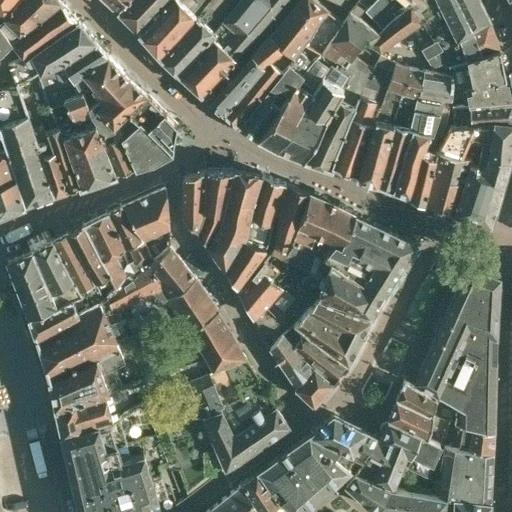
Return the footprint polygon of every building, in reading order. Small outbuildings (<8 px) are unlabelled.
[(0,0),(0,19),(15,0),(0,0)] [(62,2),(60,0),(15,0),(0,19),(0,24),(11,40),(61,3),(62,3),(62,2)] [(107,0),(118,10),(126,0),(107,0)] [(126,0),(118,10),(140,32),(166,0),(126,0)] [(166,0),(140,32),(160,55),(207,0),(166,0)] [(239,0),(207,0),(160,55),(177,70),(215,28),(226,16),(239,0)] [(226,16),(215,28),(241,51),(272,14),(285,0),(261,0),(238,27),(226,16)] [(308,39),(312,41),(334,12),(324,4),(319,0),(301,0),(281,24),(304,44),(308,39)] [(375,0),(366,9),(383,26),(410,0),(375,0)] [(380,30),(372,41),(382,48),(412,27),(426,49),(491,17),(492,16),(490,12),(489,12),(487,7),(483,0),(410,0),(383,26),(380,29),(380,30)] [(62,3),(61,3),(11,40),(12,41),(26,54),(77,19),(62,3)] [(353,69),(306,153),(331,162),(340,144),(382,54),(378,52),(373,66),(354,54),(365,36),(372,41),(380,30),(380,29),(351,8),(344,19),(337,14),(315,43),(324,48),(335,56),(347,64),(353,69)] [(466,57),(501,47),(491,17),(426,49),(435,64),(446,59),(448,63),(466,57)] [(96,39),(78,18),(77,19),(26,54),(7,64),(14,81),(16,80),(16,81),(21,80),(25,79),(38,73),(40,72),(61,63),(96,39)] [(11,40),(0,24),(0,51),(1,51),(12,41),(11,40)] [(302,47),(304,44),(281,24),(275,30),(299,53),(286,67),(301,79),(306,72),(299,67),(309,53),(302,47)] [(215,28),(177,70),(201,92),(238,56),(241,51),(215,28)] [(266,66),(255,78),(224,112),(239,124),(286,67),(299,53),(275,30),(272,33),(261,44),(270,57),(264,64),(266,66)] [(109,54),(108,52),(96,39),(61,63),(72,81),(109,54)] [(270,57),(261,44),(251,52),(252,53),(243,63),(255,78),(266,66),(264,64),(270,57)] [(124,70),(109,54),(72,81),(61,63),(40,72),(38,73),(50,109),(56,125),(73,117),(65,98),(87,92),(93,87),(99,95),(124,70)] [(272,144),(280,144),(314,89),(332,62),(319,54),(306,72),(301,79),(259,137),(272,144)] [(340,144),(331,162),(344,167),(358,175),(398,60),(382,54),(340,144)] [(503,54),(467,63),(472,84),(508,76),(503,54)] [(314,89),(280,144),(306,153),(353,69),(347,64),(335,56),(332,62),(314,89)] [(398,60),(358,175),(378,181),(395,120),(383,117),(388,103),(394,86),(403,89),(410,64),(398,60)] [(255,78),(243,63),(210,100),(224,112),(255,78)] [(453,67),(453,71),(452,103),(455,103),(511,100),(511,97),(508,76),(472,84),(467,63),(453,67)] [(410,64),(403,89),(404,90),(417,93),(424,66),(410,64)] [(424,66),(417,93),(419,93),(416,107),(439,111),(452,71),(424,66)] [(259,137),(301,79),(286,67),(239,124),(259,137)] [(134,81),(124,70),(99,95),(93,87),(87,92),(65,98),(73,117),(74,119),(91,112),(99,132),(116,122),(132,108),(149,92),(148,91),(148,92),(134,81)] [(449,120),(452,103),(453,71),(452,71),(439,111),(442,112),(435,130),(432,130),(430,136),(437,138),(441,126),(445,127),(449,120)] [(0,84),(0,130),(2,138),(26,203),(55,193),(39,155),(52,149),(46,136),(37,139),(16,81),(16,80),(14,81),(0,84)] [(177,121),(149,92),(132,108),(171,150),(172,150),(174,140),(173,140),(177,121)] [(511,100),(455,103),(456,122),(464,122),(468,119),(511,121),(511,100)] [(150,160),(172,150),(171,150),(132,108),(116,122),(134,165),(150,160)] [(82,184),(116,172),(99,132),(91,112),(74,119),(73,117),(56,125),(55,125),(57,130),(82,184)] [(410,123),(394,188),(411,194),(430,136),(432,130),(432,129),(423,126),(424,121),(413,118),(412,124),(410,123)] [(446,135),(444,140),(441,150),(453,153),(453,152),(470,157),(472,157),(473,153),(464,151),(472,133),(490,136),(491,148),(489,153),(483,152),(482,157),(511,156),(511,121),(468,119),(464,122),(456,122),(456,123),(453,123),(446,135)] [(395,120),(378,181),(394,188),(410,123),(395,120)] [(116,172),(134,165),(116,122),(99,132),(116,172)] [(70,188),(81,184),(82,184),(57,130),(48,134),(48,135),(46,136),(52,149),(70,188)] [(441,150),(444,140),(437,138),(430,136),(411,194),(411,195),(425,201),(441,150)] [(0,213),(26,203),(2,138),(0,138),(0,213)] [(55,193),(56,193),(70,188),(52,149),(39,155),(55,193)] [(441,150),(425,201),(437,205),(453,153),(441,150)] [(453,152),(453,153),(437,205),(454,212),(462,185),(470,157),(453,152)] [(470,157),(462,185),(500,195),(511,157),(511,156),(482,157),(481,162),(471,159),(472,157),(470,157)] [(205,187),(205,167),(204,167),(200,169),(183,175),(183,195),(182,212),(196,228),(197,225),(201,214),(202,207),(203,201),(205,187)] [(203,201),(202,207),(222,210),(229,185),(230,183),(234,167),(205,167),(205,187),(203,201)] [(234,167),(230,183),(229,185),(222,210),(217,225),(244,235),(266,245),(268,243),(271,230),(272,225),(249,216),(259,182),(262,172),(244,168),(234,167)] [(272,177),(262,172),(259,182),(249,216),(272,225),(273,224),(280,200),(286,183),(287,182),(272,177)] [(165,182),(124,202),(134,220),(150,252),(147,255),(150,257),(171,243),(171,242),(171,225),(165,182)] [(273,224),(272,225),(271,230),(278,232),(278,242),(288,245),(303,209),(310,191),(286,183),(280,200),(273,224)] [(462,185),(454,212),(491,224),(500,195),(462,185)] [(310,191),(303,209),(288,245),(278,242),(271,250),(278,255),(296,268),(299,264),(310,269),(311,267),(318,254),(326,258),(333,240),(340,243),(351,221),(355,213),(310,191)] [(124,202),(109,210),(126,246),(128,245),(127,244),(128,243),(135,257),(132,258),(139,275),(143,273),(142,268),(140,261),(147,255),(150,252),(134,220),(124,202)] [(197,225),(196,228),(198,229),(208,244),(213,233),(217,225),(222,210),(202,207),(201,214),(197,225)] [(109,210),(86,222),(111,272),(117,285),(134,274),(136,277),(139,275),(132,258),(127,260),(124,265),(116,250),(126,246),(109,210)] [(325,273),(381,298),(395,273),(415,242),(355,213),(351,221),(340,243),(333,240),(326,258),(318,254),(311,267),(325,273)] [(86,222),(70,230),(80,249),(96,279),(111,272),(86,222)] [(236,251),(244,235),(217,225),(213,233),(208,244),(225,269),(236,251)] [(49,229),(31,238),(35,248),(42,266),(58,305),(61,304),(69,316),(79,309),(74,297),(83,292),(81,287),(87,284),(79,268),(71,272),(64,256),(54,238),(49,229)] [(70,230),(54,238),(64,256),(71,272),(79,268),(87,284),(91,291),(100,287),(97,281),(96,279),(80,249),(70,230)] [(225,269),(236,285),(266,245),(244,235),(236,251),(225,269)] [(185,260),(171,243),(150,257),(147,255),(140,261),(142,268),(151,263),(165,276),(185,260)] [(239,289),(254,317),(269,302),(285,283),(291,275),(296,268),(278,255),(271,250),(266,245),(236,285),(239,289)] [(35,248),(9,258),(30,315),(31,318),(58,305),(42,266),(35,248)] [(197,275),(185,260),(165,276),(151,263),(142,268),(143,273),(139,275),(136,277),(134,274),(117,285),(106,292),(100,297),(105,310),(129,301),(134,313),(169,299),(167,295),(197,275)] [(425,361),(494,402),(496,362),(497,337),(500,276),(489,272),(478,268),(468,265),(444,319),(439,316),(432,331),(437,333),(425,361)] [(318,293),(370,316),(381,298),(325,273),(318,293)] [(219,309),(197,275),(167,295),(169,299),(188,328),(202,318),(219,309)] [(269,302),(254,317),(270,344),(273,341),(283,330),(293,319),(310,289),(301,285),(297,292),(285,283),(269,302)] [(310,289),(293,319),(348,361),(370,316),(318,293),(310,289)] [(69,316),(37,336),(50,377),(50,379),(68,370),(119,346),(105,310),(100,297),(87,305),(79,309),(69,316)] [(58,305),(31,318),(37,336),(69,316),(61,304),(58,305)] [(230,327),(219,309),(202,318),(188,328),(198,343),(230,327)] [(348,362),(348,361),(293,319),(283,330),(297,347),(314,363),(335,379),(349,364),(348,362)] [(230,327),(198,343),(207,357),(239,341),(238,339),(230,327)] [(301,377),(314,363),(297,347),(283,330),(273,341),(270,344),(281,361),(296,383),(301,377)] [(247,357),(239,341),(207,357),(215,369),(215,370),(228,364),(247,357)] [(68,370),(50,379),(57,407),(55,407),(56,408),(107,391),(123,385),(116,367),(126,363),(119,346),(68,370)] [(218,473),(243,456),(222,411),(245,402),(242,396),(265,386),(247,357),(228,364),(215,370),(215,369),(190,378),(191,381),(189,382),(190,382),(156,398),(192,493),(218,473)] [(494,402),(425,361),(416,381),(464,407),(456,422),(464,425),(493,430),(494,402)] [(301,377),(296,383),(297,387),(314,402),(315,402),(335,379),(314,363),(301,377)] [(434,413),(435,414),(441,416),(444,403),(405,381),(397,397),(433,414),(434,413)] [(273,398),(265,386),(242,396),(245,402),(222,411),(243,456),(273,435),(290,424),(273,398)] [(107,391),(56,408),(62,435),(113,418),(107,391)] [(390,419),(389,420),(415,427),(427,435),(433,414),(397,397),(388,418),(390,419)] [(113,418),(62,435),(80,511),(154,511),(150,499),(158,496),(144,451),(122,458),(119,445),(127,442),(121,415),(113,418)] [(360,452),(364,454),(372,435),(368,433),(363,430),(363,428),(333,415),(311,433),(309,432),(308,433),(333,450),(330,455),(349,466),(356,450),(360,452)] [(377,437),(372,435),(364,454),(360,463),(363,464),(359,473),(356,471),(346,482),(377,511),(389,511),(399,511),(406,489),(393,487),(404,462),(408,464),(413,462),(419,465),(427,435),(415,427),(389,420),(377,437)] [(495,432),(493,430),(464,425),(461,446),(495,449),(495,432)] [(308,433),(259,469),(279,498),(294,511),(298,511),(350,469),(348,467),(349,466),(330,455),(333,450),(308,433)] [(451,445),(446,445),(443,470),(442,495),(447,496),(455,497),(455,498),(491,500),(493,453),(494,453),(495,449),(461,446),(459,446),(451,445)] [(241,480),(242,482),(259,508),(256,510),(257,511),(262,511),(272,506),(279,498),(259,469),(241,480)] [(259,508),(242,482),(205,511),(257,511),(256,510),(259,508)] [(399,511),(444,511),(447,496),(442,495),(440,492),(406,489),(399,511)] [(490,511),(491,500),(455,498),(454,511),(490,511)]
